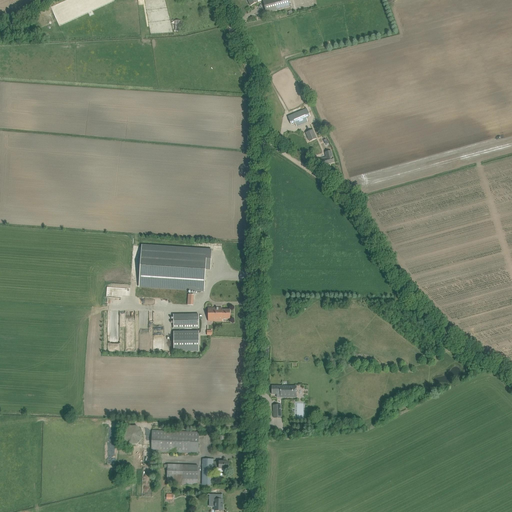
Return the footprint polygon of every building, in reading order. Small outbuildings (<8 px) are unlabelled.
[(262,0),(266,13),(271,12),(290,7),(288,0),(262,0)] [(288,117),(291,125),(310,117),(306,109),(288,117)] [(306,133),(310,141),(316,138),(312,130),(306,133)] [(326,157),(320,159),(322,165),(334,162),(331,151),(325,152),(326,157)] [(208,269),(213,269),(215,250),(145,245),(142,286),(207,291),(208,269)] [(222,308),(208,308),(208,321),(222,321),(222,319),(230,319),(230,310),(222,310),(222,308)] [(173,316),(174,329),(199,329),(198,316),(173,316)] [(173,351),(198,351),(198,331),(173,331),(173,351)] [(277,397),(280,397),(280,396),(295,396),(295,387),(272,386),(272,394),(277,394),(277,397)] [(274,418),(279,418),(282,417),(281,405),(273,405),(274,418)] [(141,443),(140,426),(130,426),(131,431),(124,432),(124,444),(141,443)] [(152,430),(151,452),(198,454),(199,432),(152,430)] [(219,469),(228,469),(228,462),(219,462),(213,462),(213,460),(202,459),(202,485),(213,485),(213,469),(219,469)] [(198,465),(167,464),(167,484),(197,485),(198,465)] [(223,500),(222,500),(222,495),(215,495),(215,500),(212,500),(212,503),(215,503),(214,511),(222,511),(223,500)]
